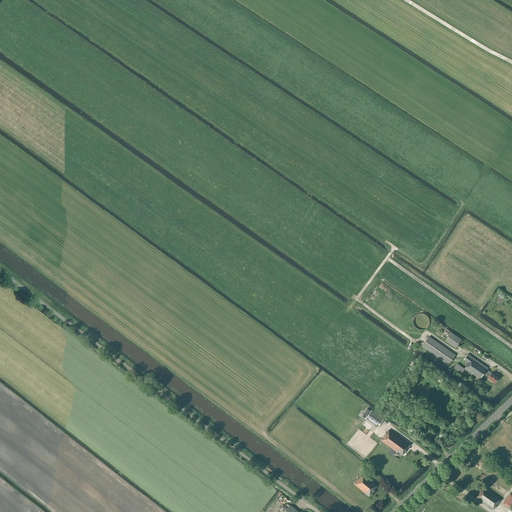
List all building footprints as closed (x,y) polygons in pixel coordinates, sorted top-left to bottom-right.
[(413,320),(413,322),(413,323),(414,325),(415,326),(416,328),(417,329),(418,329),(420,330),(422,330),(423,330),(425,329),(426,328),(428,327),(428,326),(429,324),(429,322),(429,321),(429,319),(428,318),(427,316),(426,315),(424,314),(422,314),(421,314),(419,314),(418,315),(416,316),(415,317),(414,318),(413,320)] [(455,348),(461,340),(451,333),(445,341),(455,348)] [(448,365),(455,355),(429,337),(422,347),(448,365)] [(464,360),(467,363),(466,365),(467,366),(465,369),(480,379),(482,375),(483,376),(484,374),(489,378),(488,378),(494,383),(498,377),(492,373),(487,370),(488,368),(468,354),(464,360)] [(453,368),(461,374),(464,369),(457,364),(453,368)] [(367,417),(379,426),(385,418),(373,409),(367,417)] [(415,428),(420,421),(414,417),(409,424),(415,428)] [(430,437),(433,434),(429,430),(430,429),(426,426),(421,432),(425,435),(426,434),(430,437)] [(402,455),(409,446),(404,442),(405,442),(389,430),(387,433),(386,433),(381,439),(380,439),(380,440),(397,452),(402,455)] [(374,489),(377,486),(372,482),(372,481),(364,474),(361,477),(354,485),(368,496),(369,496),(372,493),(375,490),(374,489)] [(496,508),(502,499),(487,489),(486,490),(483,487),(476,497),(479,499),(479,500),(492,510),(495,507),(496,508)] [(511,510),(511,508),(511,494),(510,493),(503,503),(511,510)]
